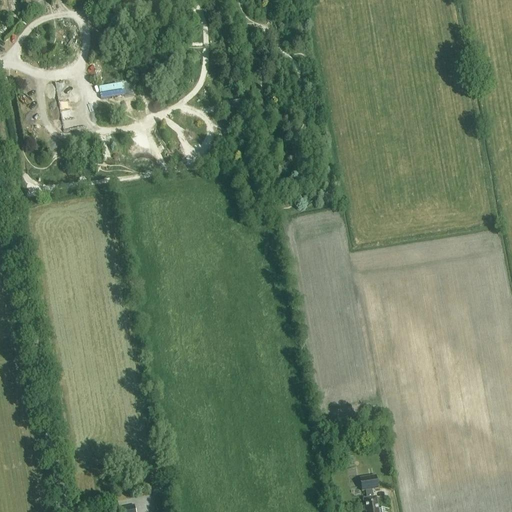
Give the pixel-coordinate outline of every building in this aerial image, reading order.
[(132,80),(123,80),(124,94),(133,93),(132,80)] [(67,81),(58,83),(59,89),(68,87),(67,81)] [(357,437),(344,440),(345,445),(346,448),(356,446),(359,445),(357,437)] [(162,466),(132,472),(135,484),(164,478),(162,466)] [(375,476),(361,478),(363,491),(365,491),(366,499),(363,499),(364,511),(384,511),(384,509),(377,511),(375,498),(373,498),(371,491),(378,490),(375,476)] [(158,498),(160,510),(170,508),(168,496),(158,498)]
